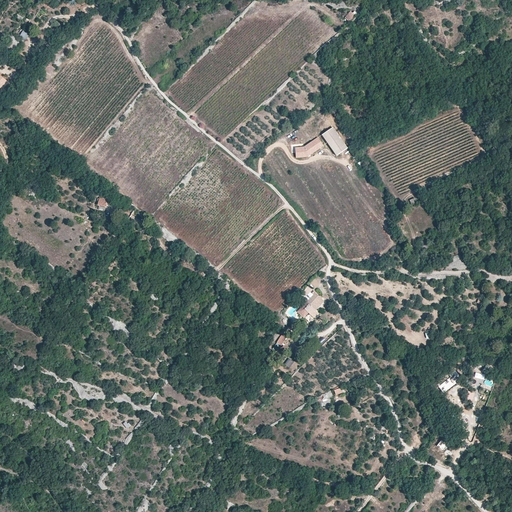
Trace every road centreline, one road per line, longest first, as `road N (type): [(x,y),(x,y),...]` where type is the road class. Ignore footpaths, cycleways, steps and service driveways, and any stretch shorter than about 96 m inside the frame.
road 1 (track): [(408,448),(333,291),(330,260),(280,193),(148,82),(103,0)]
road 2 (track): [(403,269),(414,235),(401,207),(405,197),(511,133)]
road 3 (track): [(511,277),(482,269),(414,275),(330,265)]
road 4 (track): [(288,203),(215,271),(151,221)]
